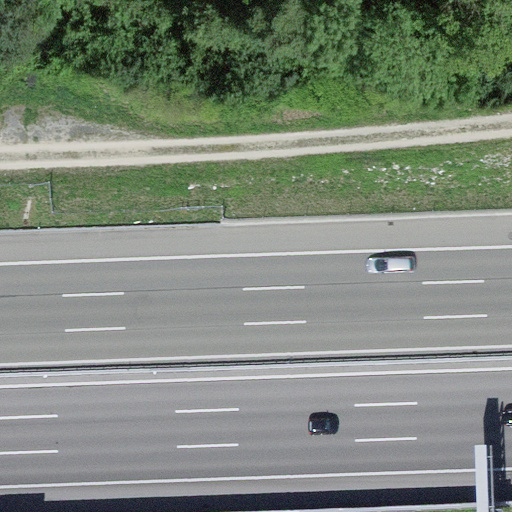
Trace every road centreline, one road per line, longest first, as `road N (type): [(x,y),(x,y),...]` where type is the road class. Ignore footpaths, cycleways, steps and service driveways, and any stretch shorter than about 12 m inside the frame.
road 1 (track): [(511,123),(277,145),(0,157)]
road 2 (motorway): [(0,436),(511,418)]
road 3 (motorway): [(511,296),(0,314)]
